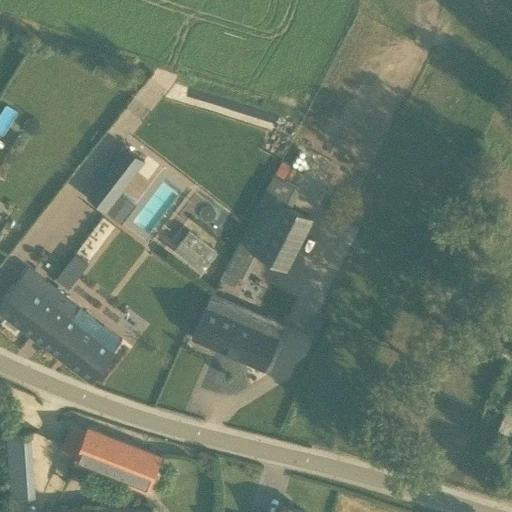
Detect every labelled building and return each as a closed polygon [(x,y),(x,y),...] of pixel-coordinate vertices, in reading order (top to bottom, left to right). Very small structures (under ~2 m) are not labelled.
[(125,146),(101,178),(120,192),(144,160),(125,146)] [(314,218),(284,203),(258,256),(287,271),(314,218)] [(202,272),(220,253),(193,228),(175,247),(202,272)] [(75,254),(56,278),(68,287),(87,264),(75,254)] [(27,268),(0,303),(0,310),(92,380),(112,353),(70,320),(79,309),(27,268)] [(265,368),(278,338),(219,313),(225,301),(206,293),(187,335),(265,368)] [(511,413),(505,411),(497,431),(511,436),(511,413)] [(148,488),(161,457),(87,428),(86,431),(71,425),(60,448),(75,455),(72,463),(97,473),(99,468),(148,488)] [(6,434),(8,463),(31,462),(30,433),(6,434)]
